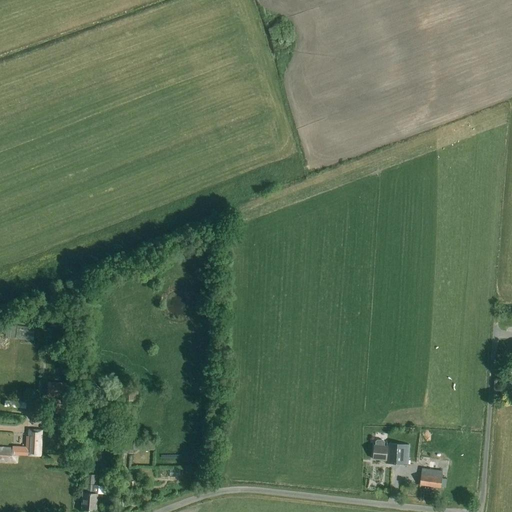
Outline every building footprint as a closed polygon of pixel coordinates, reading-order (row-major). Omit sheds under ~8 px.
[(64,322),(62,328),(78,333),(80,326),(64,322)] [(16,326),(6,325),(5,337),(14,338),(16,326)] [(48,382),(46,398),(68,399),(69,383),(48,382)] [(122,388),(121,400),(137,401),(138,389),(122,388)] [(51,399),(49,413),(66,415),(67,400),(51,399)] [(42,431),(29,430),(28,437),(26,436),(26,447),(11,446),(11,449),(0,447),(0,462),(17,463),(18,455),(41,456),(42,431)] [(122,454),(133,454),(133,450),(154,451),(154,441),(129,441),(129,437),(122,437),(122,454)] [(375,442),(375,445),(374,445),(372,459),(386,460),(385,464),(408,465),(409,445),(387,443),(387,446),(384,446),(384,442),(383,441),(377,440),(375,442)] [(443,472),(421,469),(419,485),(440,488),(442,479),(443,472)] [(98,486),(93,485),(94,475),(88,475),(87,485),(87,489),(84,488),(83,493),(82,510),(96,511),(97,494),(105,494),(106,487),(98,486)]
